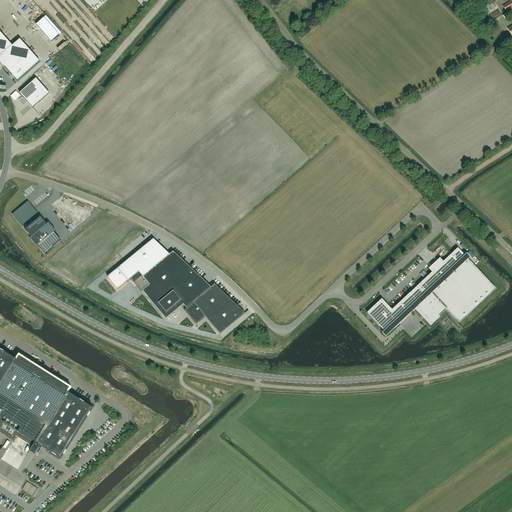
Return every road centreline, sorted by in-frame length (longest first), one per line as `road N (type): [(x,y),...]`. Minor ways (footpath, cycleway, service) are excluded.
road 1 (secondary): [(511,344),(389,376),(267,376),(129,340),(2,270)]
road 2 (unclassified): [(5,171),(147,223),(193,251),(278,329),(335,286)]
road 3 (unclassified): [(463,206),(312,64),(261,0)]
road 4 (unclassified): [(163,0),(48,134),(8,149)]
road 5 (unclassified): [(335,286),(416,211),(440,228)]
road 6 (unclassified): [(440,228),(360,300),(335,286)]
